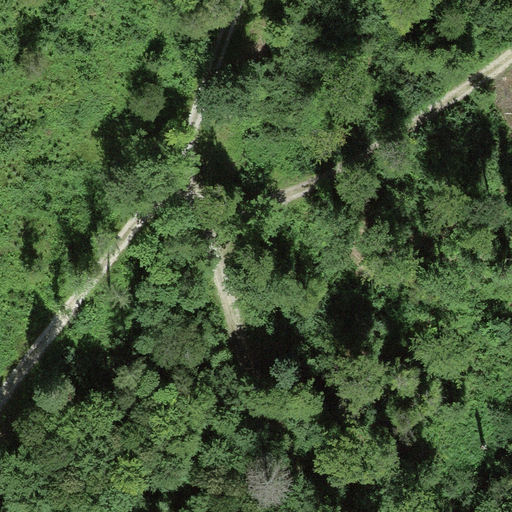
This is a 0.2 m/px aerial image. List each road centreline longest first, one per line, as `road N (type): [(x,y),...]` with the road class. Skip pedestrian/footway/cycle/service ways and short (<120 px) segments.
road 1 (track): [(233,0),(191,130),(189,180),(144,218),(0,402)]
road 2 (track): [(202,225),(267,204),(511,48)]
road 3 (track): [(189,180),(227,313),(301,511)]
